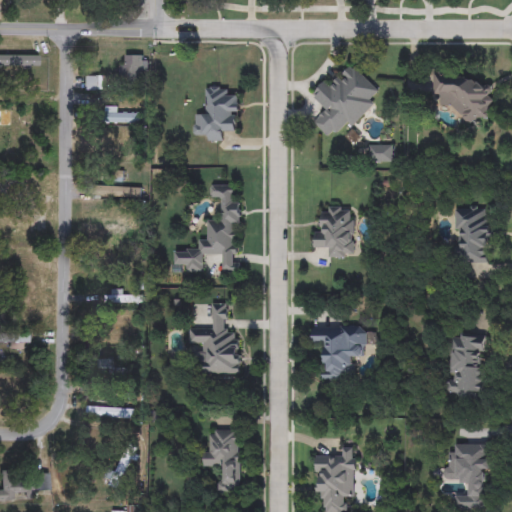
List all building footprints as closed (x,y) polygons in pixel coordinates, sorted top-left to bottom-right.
[(40,66),(0,66),(0,56),(40,56),(40,66)] [(120,85),(120,56),(143,56),(143,85),(120,85)] [(313,123),(327,109),(316,98),(350,63),(378,91),(370,99),(376,104),(352,128),(346,122),(329,139),(313,123)] [(99,76),(99,90),(84,90),(84,76),(99,76)] [(433,95),(434,76),(492,79),(489,118),(477,117),(477,123),(462,122),(463,110),(441,108),(442,96),(433,95)] [(238,97),(238,132),(224,132),(224,142),(204,142),(204,136),(194,136),(194,114),(205,114),(205,88),(228,88),(228,97),(238,97)] [(9,154),(10,126),(0,126),(0,107),(27,108),(27,132),(21,132),(20,154),(9,154)] [(105,114),(144,114),(144,124),(105,124),(105,114)] [(369,163),(369,146),(392,145),(392,162),(369,163)] [(103,151),(141,151),(141,159),(103,159),(103,151)] [(107,175),(120,170),(123,179),(110,184),(107,175)] [(238,274),(222,273),(222,254),(204,254),(204,273),(185,272),(185,263),(175,263),(176,252),(198,252),(198,241),(207,241),(208,220),(221,221),(221,198),(211,198),(211,185),(239,186),(238,274)] [(114,198),(114,188),(141,188),(141,198),(114,198)] [(353,258),(326,258),(326,249),(315,248),(315,230),(324,230),(324,208),(354,208),(353,258)] [(491,264),(455,263),(456,208),(486,209),(486,218),(492,218),(491,264)] [(134,225),(134,235),(94,235),(94,225),(134,225)] [(133,254),(133,268),(105,268),(105,254),(133,254)] [(106,290),(122,290),(122,294),(141,294),(141,304),(106,304),(106,290)] [(240,374),(201,374),(202,344),(190,344),(190,328),(211,328),(212,304),(229,304),(229,337),(240,337),(240,374)] [(104,333),(104,324),(139,324),(139,333),(104,333)] [(324,381),(324,347),(313,347),(313,327),(365,327),(365,335),(374,335),(374,344),(365,344),(365,357),(354,357),(354,372),(345,372),(345,381),(324,381)] [(13,348),(9,337),(26,331),(30,341),(13,348)] [(482,400),(447,398),(451,334),(486,336),(482,400)] [(111,361),(111,373),(97,373),(97,361),(111,361)] [(117,369),(135,371),(133,380),(116,378),(117,369)] [(22,379),(22,393),(4,393),(4,379),(22,379)] [(87,417),(87,407),(135,409),(134,419),(87,417)] [(241,431),(240,493),(221,493),(222,468),(205,468),(205,451),(213,451),(213,431),(241,431)] [(487,510),(456,510),(456,497),(469,497),(469,482),(446,482),(446,454),(455,454),(455,445),(487,445),(487,510)] [(316,495),(316,457),(342,457),(342,448),(355,449),(354,495),(345,494),(344,511),(324,511),(325,495),(316,495)] [(116,485),(110,481),(127,453),(134,456),(116,485)] [(32,501),(0,500),(0,491),(2,491),(2,471),(33,472),(32,501)]
